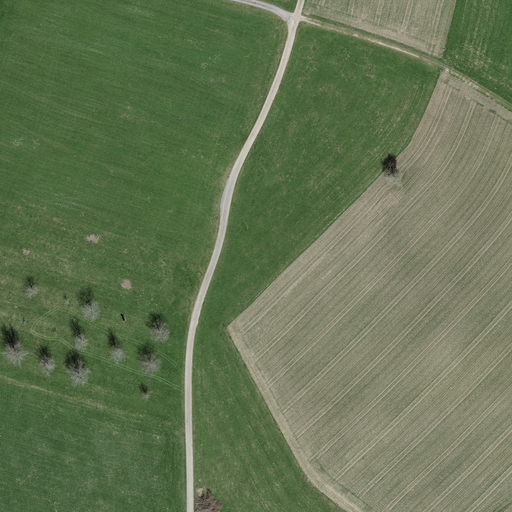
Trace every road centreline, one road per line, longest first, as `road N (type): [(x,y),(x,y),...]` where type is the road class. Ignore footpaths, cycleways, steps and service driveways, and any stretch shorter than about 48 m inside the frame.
road 1 (track): [(299,0),(189,370),(196,511)]
road 2 (track): [(511,102),(415,49),(256,0)]
